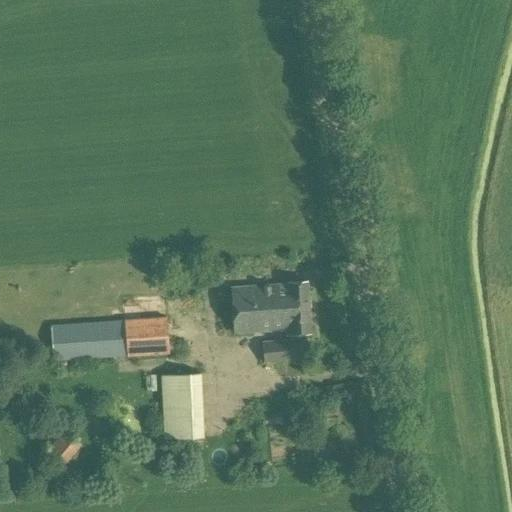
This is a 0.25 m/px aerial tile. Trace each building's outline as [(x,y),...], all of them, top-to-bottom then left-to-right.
[(282,284),(285,329),(286,335),(309,333),(306,282),(282,284)] [(285,329),(282,284),(230,288),(234,333),(285,329)] [(169,354),(166,317),(139,319),(125,320),(125,321),(51,326),(53,359),(53,360),(53,361),(126,356),(126,357),(169,354)] [(304,359),(302,337),(262,341),(264,364),(304,359)] [(162,377),(165,442),(204,439),(201,374),(162,377)] [(66,463),(80,445),(62,431),(47,449),(66,463)]
